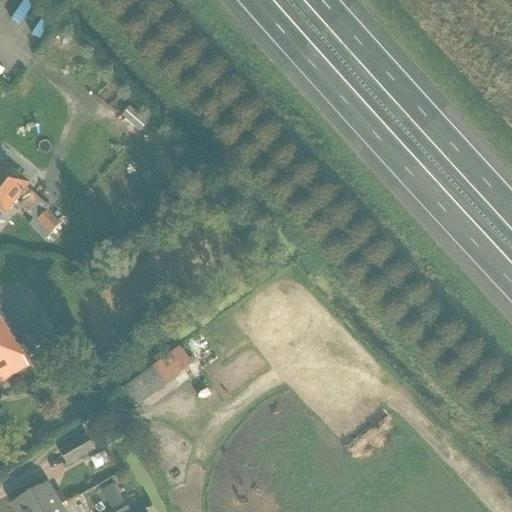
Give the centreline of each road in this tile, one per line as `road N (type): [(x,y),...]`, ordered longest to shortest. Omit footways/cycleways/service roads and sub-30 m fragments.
road 1 (motorway): [(252,0),(511,286)]
road 2 (motorway): [(511,211),(321,0)]
